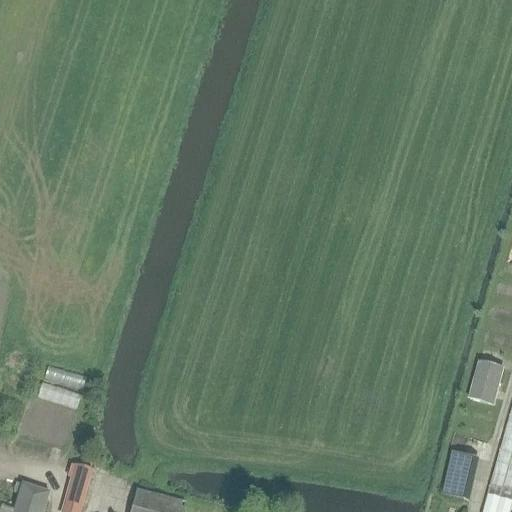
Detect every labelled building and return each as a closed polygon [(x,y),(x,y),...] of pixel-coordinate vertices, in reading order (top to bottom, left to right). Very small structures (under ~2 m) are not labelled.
[(478,362),(468,400),(493,406),(503,368),(478,362)] [(42,396),(77,406),(81,394),(46,383),(42,396)] [(511,409),(482,511),(509,511),(511,504),(511,409)] [(469,502),(479,461),(453,455),(444,496),(469,502)] [(60,511),(79,511),(92,471),(74,466),(60,511)] [(43,511),(49,495),(21,486),(13,511),(0,507),(0,511),(43,511)] [(181,511),(184,506),(135,492),(129,511),(181,511)]
